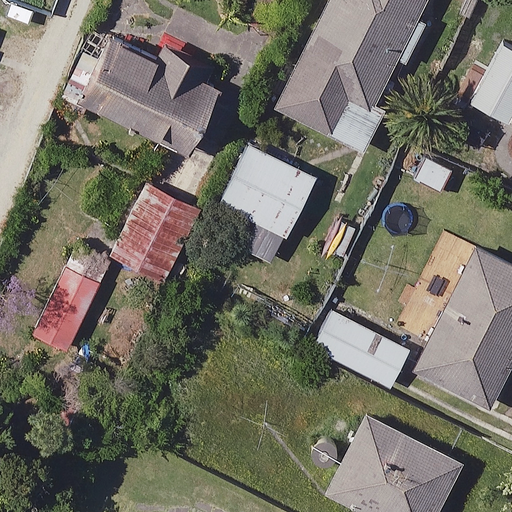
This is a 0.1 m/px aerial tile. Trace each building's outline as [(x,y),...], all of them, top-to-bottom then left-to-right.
[(322,0),(273,97),(363,142),(384,100),(374,95),(396,51),(405,55),(425,14),(416,10),(420,0),(322,0)] [(111,25),(99,49),(88,44),(63,97),(82,106),(86,98),(190,150),(224,81),(199,69),(205,56),(171,39),(164,52),(111,25)] [(511,41),(496,33),(464,90),(504,112),(511,98),(511,41)] [(317,169),(249,134),(218,194),(286,229),(317,169)] [(454,165),(420,150),(409,177),(443,191),(454,165)] [(199,200),(147,176),(113,248),(166,272),(199,200)] [(511,354),(511,256),(475,237),(413,360),(490,399),(511,354)] [(101,274),(65,256),(31,324),(67,342),(101,274)] [(411,339),(333,300),(312,341),(391,380),(411,339)] [(432,511),(462,453),(364,405),(325,486),(378,511),(432,511)]
